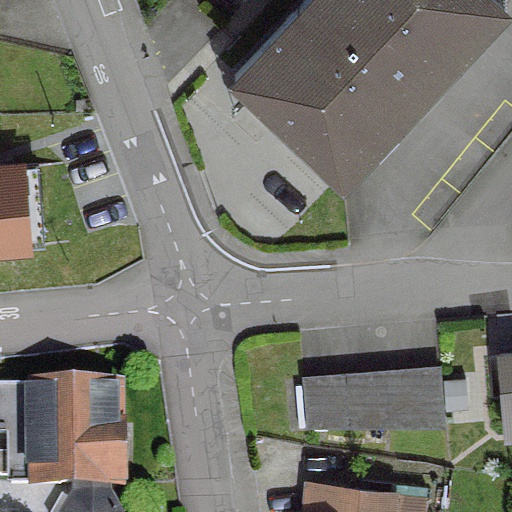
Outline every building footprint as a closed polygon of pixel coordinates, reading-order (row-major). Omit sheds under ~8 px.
[(337,175),(498,3),(494,0),(302,0),(232,75),(337,175)] [(511,352),(494,354),(500,422),(511,421),(511,352)] [(435,369),(298,380),(301,427),(440,427),(435,369)] [(0,434),(5,435),(6,484),(71,484),(71,495),(72,495),(62,511),(110,511),(102,495),(102,484),(111,484),(110,393),(0,393),(0,434)] [(418,511),(420,498),(321,489),(318,511),(418,511)]
